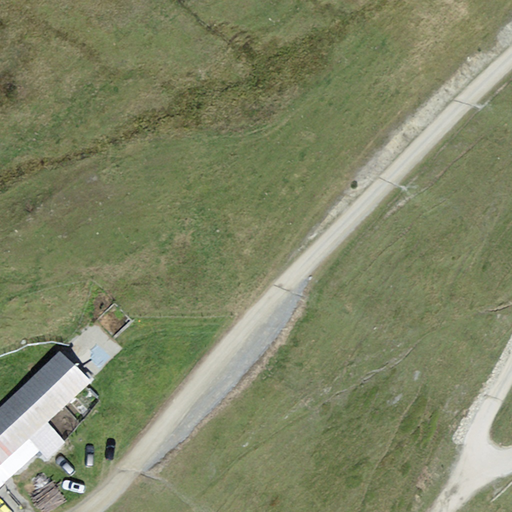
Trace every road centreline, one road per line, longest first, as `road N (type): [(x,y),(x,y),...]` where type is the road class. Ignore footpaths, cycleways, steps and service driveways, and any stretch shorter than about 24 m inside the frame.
road 1 (track): [(511,57),(275,293),(88,511)]
road 2 (track): [(511,461),(493,463),(477,444),(482,419),(511,369)]
